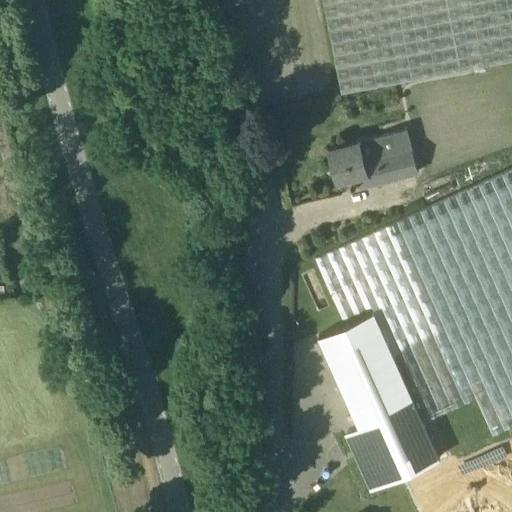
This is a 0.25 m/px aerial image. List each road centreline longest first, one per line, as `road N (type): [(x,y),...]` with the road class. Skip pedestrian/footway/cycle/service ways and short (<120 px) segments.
road 1 (tertiary): [(175,511),(31,0)]
road 2 (unclassified): [(265,511),(272,221)]
